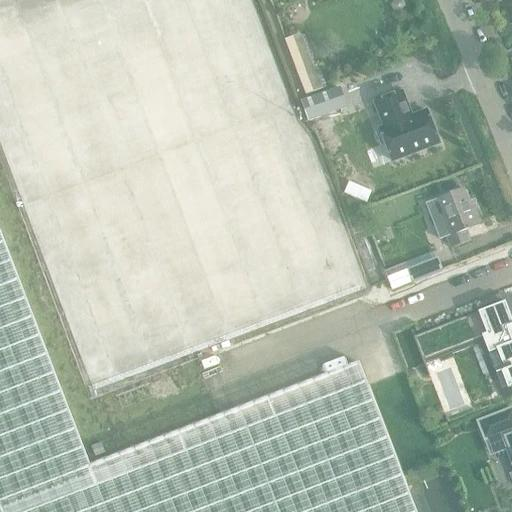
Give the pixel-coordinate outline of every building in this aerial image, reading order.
[(299,34),(284,40),(305,96),(323,89),(315,67),(313,68),(301,36),(299,34)] [(339,88),(301,102),(308,122),(314,120),(326,116),(347,108),(339,88)] [(403,94),(373,105),(382,129),(376,132),(390,167),(439,148),(426,112),(411,117),(403,94)] [(326,116),(314,120),(327,154),(338,150),(326,116)] [(371,192),(348,182),(343,194),(366,203),(371,192)] [(439,200),(426,205),(440,240),(448,237),(450,242),(452,248),(470,241),(468,236),(466,230),(482,224),(476,210),(472,211),(464,191),(439,200)] [(0,511),(416,511),(358,358),(88,462),(0,231),(0,511)] [(405,264),(384,272),(391,291),(412,283),(405,265),(405,264)] [(511,387),(511,386),(511,320),(505,304),(506,304),(505,302),(413,337),(428,377),(429,377),(424,361),(483,339),(489,354),(497,351),(503,367),(495,370),(496,374),(501,372),(508,388),(511,387)] [(511,410),(478,423),(485,439),(504,432),(511,454),(511,410)]
